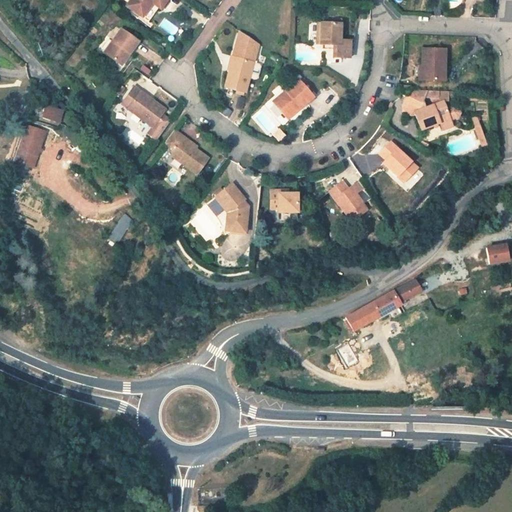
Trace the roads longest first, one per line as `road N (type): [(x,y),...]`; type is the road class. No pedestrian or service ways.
road 1 (unclassified): [(0,23),(145,202),(192,276),(221,289),(306,270),(368,269),(387,283)]
road 2 (residential): [(234,0),(178,78),(198,112),(266,154),(303,154),(343,139),(371,96),(381,24)]
road 3 (primary): [(220,437),(511,444)]
road 4 (primary): [(511,425),(225,409)]
road 5 (residential): [(511,94),(509,42),(497,28),(381,24)]
road 6 (unclassified): [(387,283),(334,309),(231,336),(219,348)]
road 7 (unclassified): [(511,171),(463,200),(431,253),(387,283)]
road 8 (primary): [(153,394),(51,371),(0,344)]
road 9 (primary): [(0,366),(50,393),(147,422)]
